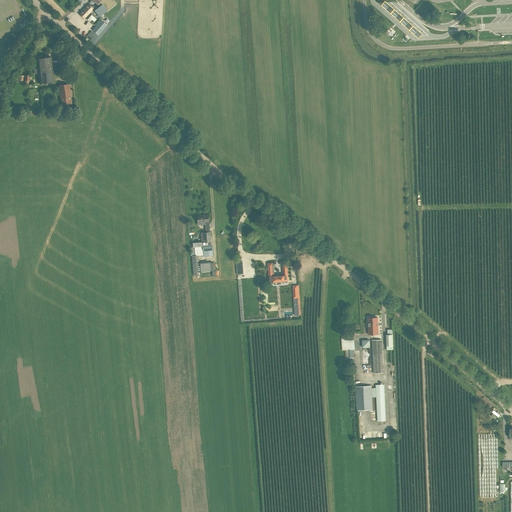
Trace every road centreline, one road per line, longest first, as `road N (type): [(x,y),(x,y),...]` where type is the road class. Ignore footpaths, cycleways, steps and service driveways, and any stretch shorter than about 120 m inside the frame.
road 1 (tertiary): [(511,410),(210,165),(44,13)]
road 2 (track): [(216,255),(235,511)]
road 3 (unclassified): [(511,42),(392,49),(368,30),(364,0)]
road 4 (unknown): [(429,511),(429,340)]
